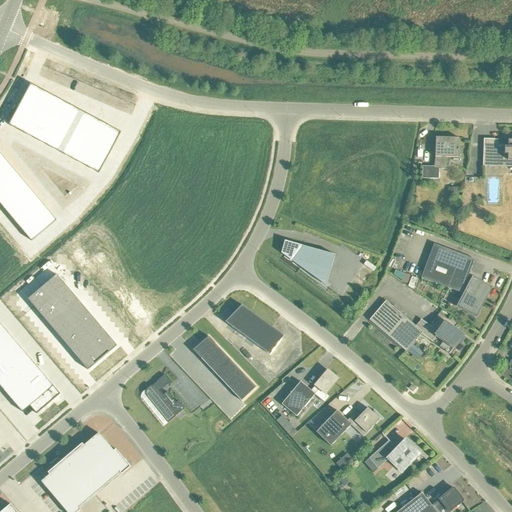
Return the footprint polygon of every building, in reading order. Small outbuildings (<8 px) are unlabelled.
[(31,85),(9,126),(99,174),(121,133),(31,85)] [(422,179),(439,179),(439,169),(445,170),(447,158),(458,158),(459,151),(459,149),(459,139),(436,138),(435,158),(434,167),(422,167),(422,179)] [(498,140),(484,139),(483,166),(511,167),(511,140),(508,140),(508,147),(498,146),(498,140)] [(0,152),(0,204),(32,242),(56,221),(0,152)] [(301,199),(301,200),(320,205),(325,191),(315,189),(304,186),(301,199)] [(459,196),(459,186),(449,186),(449,195),(459,196)] [(325,191),(320,205),(330,208),(336,193),(325,191)] [(336,193),(330,208),(340,211),(346,195),(336,193)] [(346,195),(340,211),(350,214),(357,197),(346,195)] [(357,197),(350,214),(360,217),(367,199),(357,197)] [(360,217),(353,235),(373,242),(388,203),(367,199),(360,217)] [(301,201),(297,213),(305,216),(314,219),(320,205),(301,200),(301,201)] [(320,205),(314,219),(324,223),(330,208),(320,205)] [(330,208),(324,223),(334,227),(340,211),(330,208)] [(340,211),(334,227),(343,231),(350,214),(340,211)] [(350,214),(343,231),(353,235),(360,217),(350,214)] [(285,241),(281,254),(326,286),(335,256),(285,241)] [(434,244),(421,278),(462,294),(462,293),(465,294),(459,307),(469,312),(468,314),(474,317),(474,315),(476,316),(490,288),(473,280),(468,277),(474,260),(434,244)] [(407,284),(410,276),(396,271),(394,275),(402,281),(402,282),(407,284)] [(57,275),(28,300),(88,371),(117,346),(57,275)] [(412,277),(408,287),(414,290),(418,280),(412,277)] [(433,342),(436,338),(447,346),(444,351),(449,355),(463,336),(445,324),(439,332),(421,320),(420,321),(415,327),(386,301),(369,321),(406,352),(407,351),(412,346),(421,335),(423,336),(432,343),(433,342)] [(242,306),(225,323),(270,356),(284,337),(242,306)] [(0,323),(0,386),(23,413),(30,407),(37,414),(60,394),(53,386),(0,323)] [(256,388),(209,337),(193,350),(241,402),(256,388)] [(412,346),(407,351),(413,356),(418,350),(412,346)] [(300,382),(281,405),(296,418),(315,395),(324,403),(329,398),(325,395),(338,379),(328,371),(315,386),(311,391),(300,382)] [(171,382),(165,375),(157,382),(158,383),(152,388),(151,386),(148,388),(147,390),(146,392),(146,394),(146,396),(168,424),(176,417),(175,416),(182,410),(183,411),(184,410),(178,401),(176,403),(167,392),(163,395),(160,391),(171,382)] [(352,425),(364,437),(382,418),(383,419),(374,410),(374,411),(373,412),(368,408),(357,419),(353,415),(348,421),(338,411),(317,432),(331,446),(352,425)] [(50,475),(41,482),(66,511),(77,511),(80,510),(79,508),(120,473),(122,475),(131,467),(116,450),(114,451),(99,434),(84,446),(82,444),(48,473),(50,475)] [(410,460),(418,452),(405,440),(396,449),(389,441),(369,459),(378,469),(388,460),(401,473),(412,462),(410,460)] [(439,500),(440,500),(432,507),(422,494),(398,511),(436,511),(444,505),(449,511),(463,501),(454,489),(439,500)]
